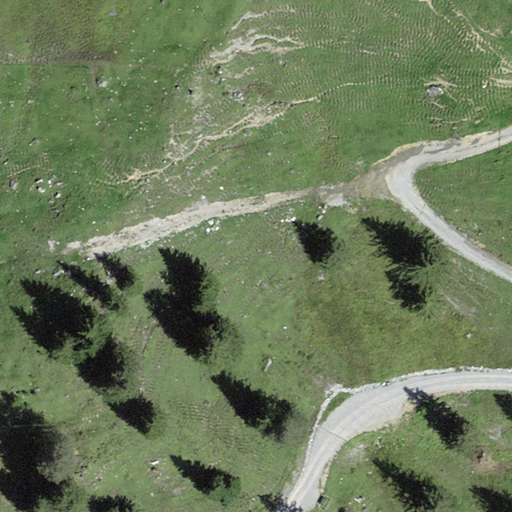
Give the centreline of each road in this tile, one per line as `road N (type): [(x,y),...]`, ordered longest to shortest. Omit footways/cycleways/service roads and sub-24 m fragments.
road 1 (track): [(511,273),(455,253),(396,203),(389,174),(421,149),(511,135)]
road 2 (track): [(283,511),(296,499),(326,421),(350,400),(393,386),(511,383)]
